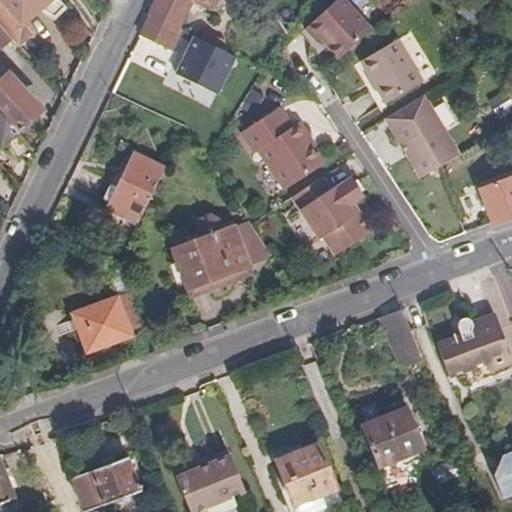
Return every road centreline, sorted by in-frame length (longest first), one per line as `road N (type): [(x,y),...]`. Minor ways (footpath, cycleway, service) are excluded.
road 1 (residential): [(0,425),(32,421),(511,242)]
road 2 (tertiary): [(0,281),(134,0)]
